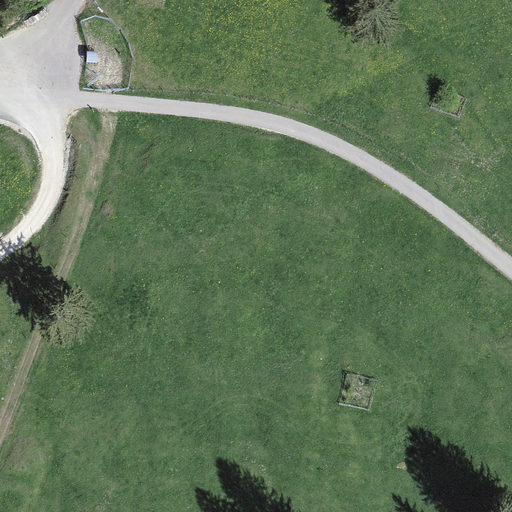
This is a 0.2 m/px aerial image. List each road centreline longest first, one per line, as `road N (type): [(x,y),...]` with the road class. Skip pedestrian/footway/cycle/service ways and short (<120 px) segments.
road 1 (track): [(511,266),(340,144),(203,109),(59,93),(7,70)]
road 2 (track): [(0,249),(46,202),(54,156),(46,126),(7,70)]
